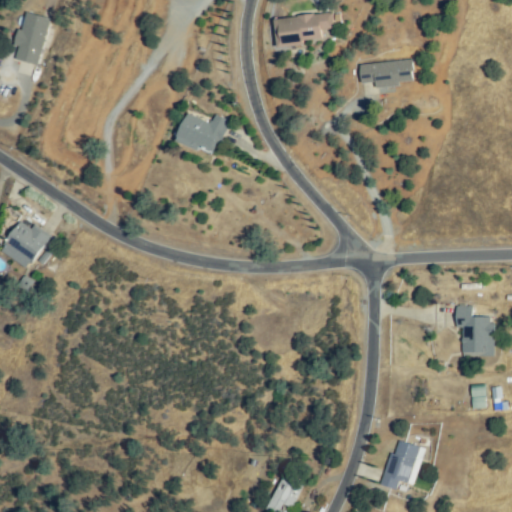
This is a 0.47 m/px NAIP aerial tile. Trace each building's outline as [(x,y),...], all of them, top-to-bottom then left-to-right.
[(319,31),(320,39),(281,46),(277,22),(331,12),(334,28),(319,31)] [(28,14),(49,19),(37,63),(16,58),(28,14)] [(364,86),(363,66),(412,62),(413,83),(364,86)] [(188,115),(211,125),(215,116),(228,122),(214,155),(178,139),(188,115)] [(4,253),(21,222),(48,238),(31,268),(4,253)] [(489,317),(495,352),(466,357),(459,308),(471,307),(473,320),(489,317)] [(485,406),(475,406),(475,386),(485,386),(485,406)] [(491,402),(500,401),(498,387),(490,387),(491,402)] [(396,489),(383,484),(399,442),(419,450),(407,481),(400,478),(396,489)] [(302,484),(290,507),(284,504),(279,511),(272,511),(268,510),(289,470),(295,473),(292,479),(302,484)]
